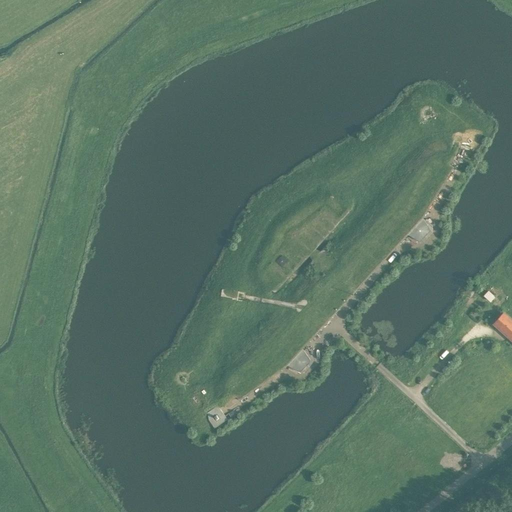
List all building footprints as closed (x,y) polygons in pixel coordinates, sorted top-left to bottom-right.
[(423,119),(423,120),(419,124),(421,125),(424,121),(425,121),(426,122),(427,122),(429,122),(430,122),(429,120),(427,120),(425,119),(424,118),(423,118),(423,117),(422,116),(422,115),(422,113),(423,112),(423,111),(424,110),(425,110),(426,109),(427,109),(429,109),(430,109),(431,110),(432,111),(433,112),(433,113),(433,115),(433,116),(433,117),(432,118),(431,119),(431,120),(432,121),(433,121),(434,120),(435,119),(436,117),(436,116),(436,115),(441,116),(440,114),(435,114),(435,112),(434,111),(434,110),(432,109),(431,108),(430,108),(429,108),(428,107),(426,108),(425,108),(424,108),(423,109),(422,110),(422,111),(421,112),(421,114),(420,115),(421,116),(421,118),(423,119)] [(436,115),(436,116),(436,117),(435,119),(434,120),(433,121),(432,121),(431,122),(430,122),(429,122),(427,122),(426,122),(425,121),(424,121),(421,125),(423,127),(425,124),(426,124),(427,124),(429,125),(431,124),(433,124),(434,123),(436,122),(437,121),(438,119),(438,118),(441,118),(441,116),(436,115)] [(320,251),(315,249),(340,222),(326,210),(300,231),(299,231),(298,231),(296,231),(295,231),(294,232),(293,232),(292,233),(291,234),(291,235),(290,236),(290,237),(289,238),(289,239),(289,241),(290,242),(270,270),(284,283),(309,255),(311,260),(309,263),(312,266),(313,265),(330,280),(330,285),(273,348),(236,374),(235,375),(234,376),(233,378),(232,379),(231,381),(230,382),(230,384),(229,385),(229,387),(229,389),(229,390),(229,392),(230,393),(230,395),(228,396),(231,400),(236,396),(239,400),(287,365),(289,366),(287,369),(296,373),(298,374),(301,374),(303,373),(312,362),(313,360),(312,357),(307,350),(304,352),(302,349),(407,235),(409,236),(407,238),(415,243),(419,244),(422,243),(432,232),(433,228),(431,225),(426,218),(424,220),(422,218),(453,167),(449,165),(451,161),(447,159),(445,158),(443,158),(442,158),(440,158),(439,158),(437,159),(436,159),(434,160),(433,161),(432,162),(430,163),(429,164),(428,165),(405,204),(347,267),(344,268),(342,267),(341,268),(325,252),(325,251),(322,249),(320,251)] [(221,298),(237,301),(245,302),(245,301),(238,300),(238,296),(239,293),(246,294),(246,293),(238,292),(222,290),(221,298)] [(490,301),(494,296),(488,291),(484,295),(490,301)] [(493,323),(511,340),(511,320),(503,312),(493,323)] [(181,386),(182,386),(183,392),(184,392),(183,386),(184,386),(185,386),(187,385),(188,384),(189,383),(187,382),(187,383),(186,383),(184,384),(183,384),(182,384),(181,384),(180,383),(179,383),(178,382),(178,381),(177,379),(177,378),(178,377),(178,376),(179,375),(180,374),(181,373),(182,373),(183,373),(184,373),(185,373),(186,374),(187,375),(188,376),(188,377),(188,378),(188,379),(188,380),(190,381),(190,380),(190,378),(190,377),(189,375),(188,374),(192,371),(192,370),(188,373),(186,372),(185,372),(184,371),(182,372),(181,372),(180,372),(179,373),(178,374),(177,375),(176,376),(176,377),(176,378),(176,379),(176,380),(176,382),(177,383),(178,384),(179,385),(180,386),(181,386)] [(188,374),(189,375),(190,377),(190,378),(190,380),(190,381),(189,382),(189,383),(188,384),(187,385),(185,386),(184,386),(183,386),(184,392),(186,391),(186,388),(187,387),(188,386),(190,385),(191,384),(192,382),(192,381),(192,379),(192,377),(192,375),(191,374),(194,372),(192,371),(188,374)] [(208,419),(214,428),(227,419),(218,407),(217,405),(207,412),(208,419)]
